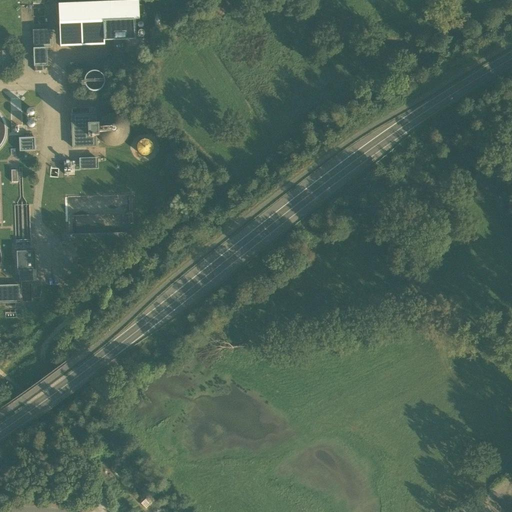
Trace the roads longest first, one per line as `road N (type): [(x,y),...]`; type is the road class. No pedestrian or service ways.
road 1 (secondary): [(511,59),(395,132),(0,432)]
road 2 (track): [(109,511),(82,441),(0,375)]
